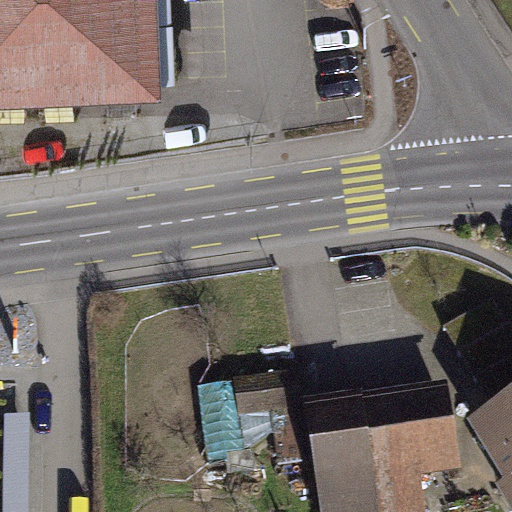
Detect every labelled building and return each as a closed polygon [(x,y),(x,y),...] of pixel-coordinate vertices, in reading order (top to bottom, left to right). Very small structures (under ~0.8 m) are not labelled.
[(150,0),(0,0),(0,86),(154,81),(150,0)] [(511,327),(509,328),(494,303),(445,332),(493,412),(511,400),(511,327)] [(275,408),(299,405),(296,379),(238,386),(241,413),(275,408)] [(449,391),(308,412),(316,466),(323,511),(422,511),(418,484),(462,477),(449,391)] [(275,408),(282,470),(316,466),(307,404),(299,405),(275,408)] [(511,511),(511,413),(477,435),(511,491),(511,494),(503,500),(510,511),(511,511)]
